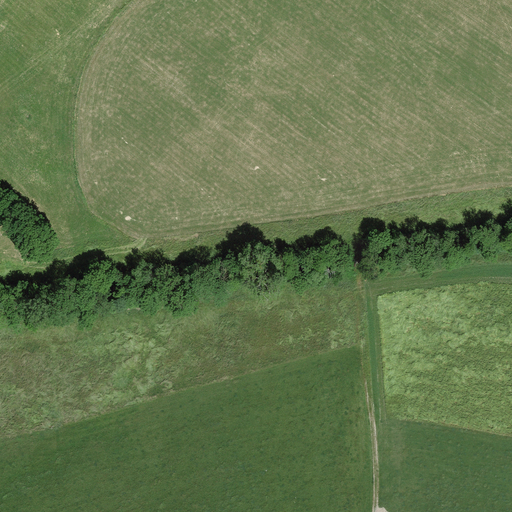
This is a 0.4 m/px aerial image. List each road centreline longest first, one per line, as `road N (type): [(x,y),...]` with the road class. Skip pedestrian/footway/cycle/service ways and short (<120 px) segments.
road 1 (track): [(152,0),(119,40),(91,101),(79,229)]
road 2 (track): [(365,347),(377,511)]
